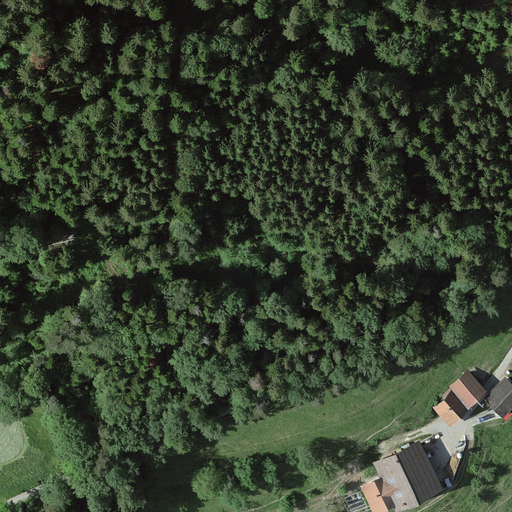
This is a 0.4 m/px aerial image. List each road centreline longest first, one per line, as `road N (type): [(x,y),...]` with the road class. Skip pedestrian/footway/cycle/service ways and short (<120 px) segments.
road 1 (track): [(0,508),(245,404),(392,356)]
road 2 (track): [(205,0),(314,25),(430,65),(511,69)]
road 3 (track): [(511,274),(487,300),(392,356)]
road 4 (track): [(0,171),(44,203),(48,215),(37,246),(0,256)]
road 5 (track): [(438,465),(511,351)]
